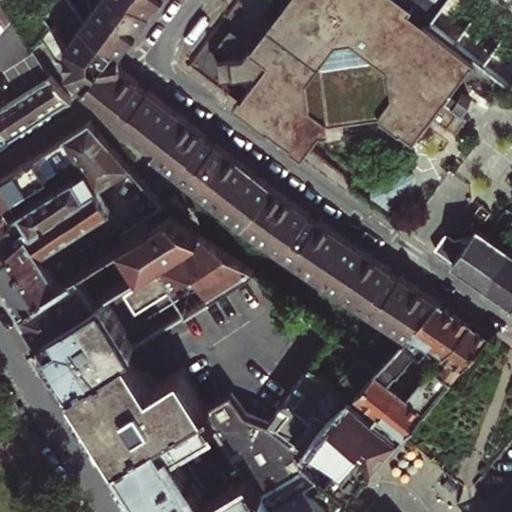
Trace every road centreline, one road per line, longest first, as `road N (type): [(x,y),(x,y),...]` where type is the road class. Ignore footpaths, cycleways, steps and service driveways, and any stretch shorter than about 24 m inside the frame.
road 1 (residential): [(208,0),(166,56),(174,75),(511,320)]
road 2 (residential): [(111,511),(0,339)]
